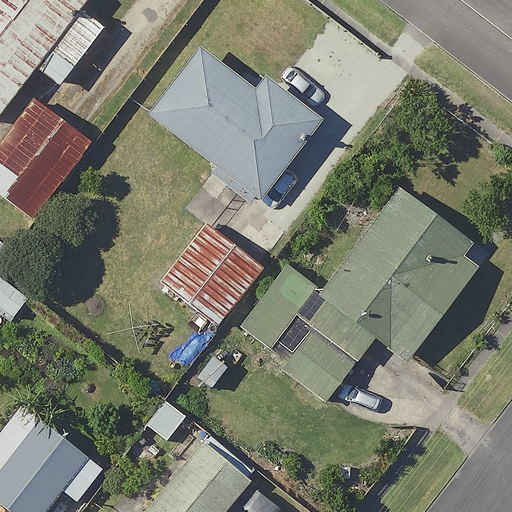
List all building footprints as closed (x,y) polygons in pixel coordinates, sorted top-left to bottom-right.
[(68,0),(0,0),(0,91),(22,62),(48,81),(92,24),(65,4),(68,0)] [(245,86),(183,38),(131,106),(206,164),(200,171),(241,203),(307,118),(253,76),(245,86)] [(79,139),(20,94),(0,120),(0,198),(21,215),(79,139)] [(454,236),(383,183),(300,293),(267,269),(229,319),(278,355),(271,365),(314,397),(362,333),(393,356),(463,262),(445,249),(454,236)] [(250,263),(193,219),(148,278),(206,322),(250,263)] [(19,295),(0,280),(0,312),(4,316),(19,295)] [(30,511),(77,454),(27,415),(0,449),(0,507),(6,511),(30,511)] [(208,511),(243,470),(195,431),(131,509),(135,511),(208,511)]
